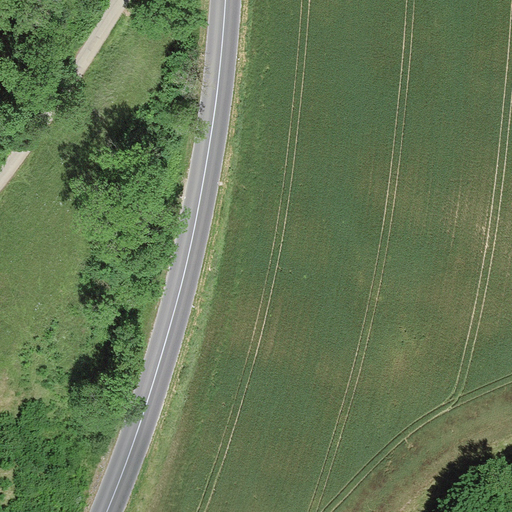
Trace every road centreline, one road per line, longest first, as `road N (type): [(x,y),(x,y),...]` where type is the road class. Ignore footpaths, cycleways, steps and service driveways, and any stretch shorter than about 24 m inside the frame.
road 1 (tertiary): [(223,0),(195,219),(144,413),(106,511)]
road 2 (unclassified): [(0,172),(42,124),(120,0)]
